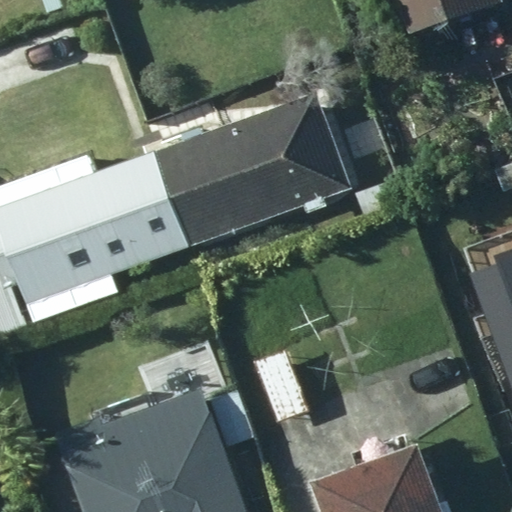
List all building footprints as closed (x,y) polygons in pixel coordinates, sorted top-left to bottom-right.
[(93,6),(90,0),(33,0),(41,23),(93,6)] [(377,0),(392,41),(482,9),(478,0),(377,0)] [(306,98),(155,153),(187,247),(340,190),(306,98)] [(0,293),(7,314),(187,247),(155,153),(0,210),(0,293)] [(511,253),(494,260),(511,309),(511,253)] [(278,353),(243,366),(267,429),(302,416),(278,353)] [(87,425),(39,440),(65,511),(236,511),(191,391),(88,429),(87,425)] [(430,511),(409,455),(304,495),(311,511),(430,511)]
